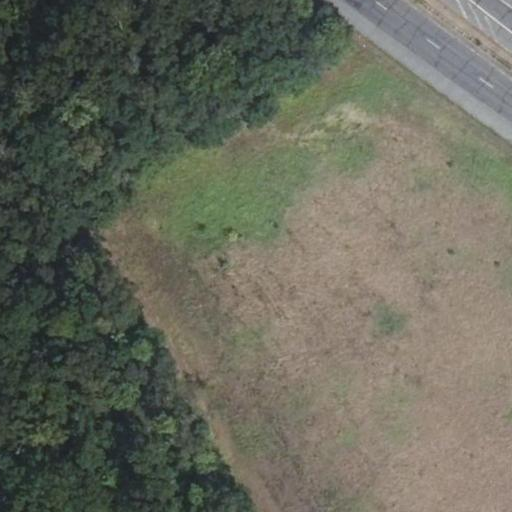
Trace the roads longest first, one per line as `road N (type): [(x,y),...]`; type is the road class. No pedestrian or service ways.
road 1 (track): [(0,96),(74,190),(259,511)]
road 2 (primary): [(372,0),(511,101)]
